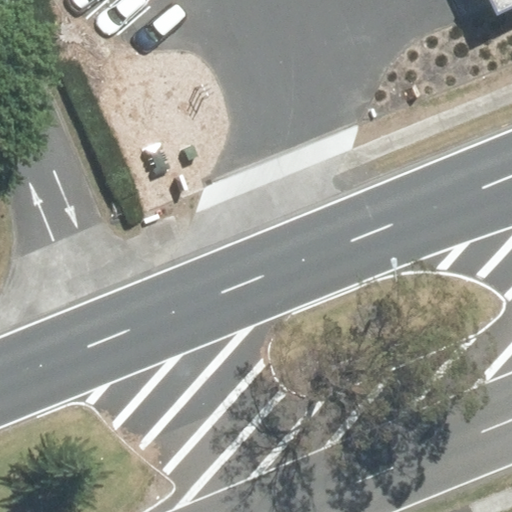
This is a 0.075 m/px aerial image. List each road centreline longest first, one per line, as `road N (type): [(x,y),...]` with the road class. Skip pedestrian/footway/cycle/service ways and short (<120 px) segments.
road 1 (primary): [(140,323),(511,173)]
road 2 (primary): [(511,413),(271,511)]
road 3 (primary): [(228,511),(140,323)]
road 4 (primary): [(0,380),(140,323)]
